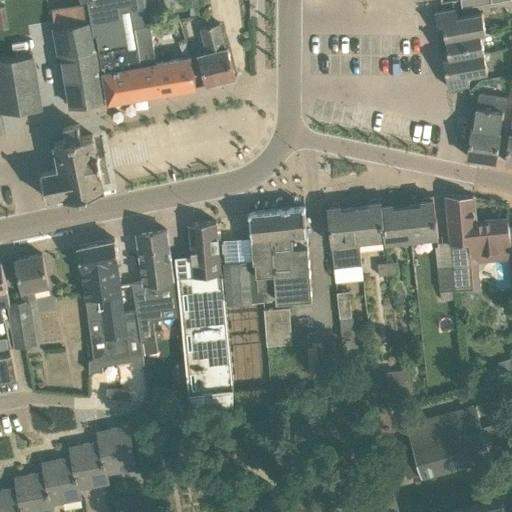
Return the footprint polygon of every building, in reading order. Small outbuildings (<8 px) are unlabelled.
[(87,0),(94,35),(97,34),(109,101),(197,87),(192,58),(157,62),(151,24),(148,25),(147,19),(144,0),(87,0)] [(201,2),(193,3),(194,15),(202,14),(201,2)] [(7,5),(0,5),(0,104),(1,112),(43,109),(34,56),(14,57),(7,5)] [(482,12),(457,17),(456,8),(435,11),(438,29),(443,28),(447,48),(482,42),(481,33),(486,32),(482,12)] [(96,49),(94,49),(86,22),(55,27),(59,55),(62,54),(66,78),(71,106),(104,100),(101,77),(96,49)] [(228,46),(226,47),(220,22),(202,27),(208,52),(199,54),(201,61),(207,84),(236,77),(228,46)] [(482,42),(447,48),(448,50),(442,52),(449,87),(469,84),(468,75),(488,71),(482,42)] [(502,110),(476,106),(473,126),(472,126),(468,151),(468,156),(495,160),(502,110)] [(103,136),(94,138),(93,134),(81,136),(79,124),(63,127),(66,139),(54,141),(60,168),(41,172),(46,198),(65,194),(66,197),(104,190),(103,185),(112,183),(103,136)] [(446,193),(452,241),(452,244),(455,267),(457,289),(474,288),(471,256),(476,255),(511,251),(511,249),(511,242),(508,217),(473,222),(472,194),(446,193)] [(436,217),(435,217),(433,198),(421,199),(422,203),(407,204),(411,239),(438,236),(436,217)] [(381,203),(381,200),(369,201),(369,205),(354,207),(361,264),(363,264),(360,240),(384,237),(381,203)] [(407,204),(399,205),(393,206),(392,202),(381,203),(384,237),(385,242),(411,239),(407,204)] [(361,264),(354,207),(340,208),(340,204),(328,206),(330,224),(329,225),(331,244),(332,244),(334,267),(361,264)] [(310,273),(308,251),(305,205),(249,211),(254,260),(224,262),(227,299),(264,297),(263,289),(276,288),(277,300),(312,298),(310,273)] [(235,384),(231,347),(228,347),(218,244),(216,220),(190,222),(193,259),(175,261),(177,278),(178,278),(189,390),(190,389),(190,404),(234,405),(234,404),(236,403),(235,389),(235,384)] [(167,229),(137,233),(144,281),(133,282),(138,312),(144,353),(159,351),(154,320),(153,309),(178,306),(174,279),(172,266),(167,229)] [(125,312),(117,260),(120,259),(115,238),(78,245),(86,297),(87,297),(95,361),(130,355),(143,353),(137,310),(125,312)] [(30,299),(34,298),(32,287),(49,283),(47,276),(43,253),(16,258),(24,299),(8,302),(15,346),(37,343),(30,299)] [(7,283),(2,261),(2,259),(0,259),(0,380),(18,377),(2,302),(10,299),(7,283)] [(387,261),(388,273),(398,272),(397,260),(387,261)] [(387,261),(377,262),(379,274),(388,273),(387,261)] [(455,289),(452,264),(438,265),(440,291),(441,291),(455,289)] [(456,299),(455,289),(441,291),(442,300),(456,299)] [(349,290),(337,291),(340,317),(352,315),(349,290)] [(289,306),(276,308),(264,309),(267,345),(292,342),(289,306)] [(318,352),(294,353),(296,378),(319,377),(318,352)] [(371,355),(353,358),(355,373),(373,370),(371,355)] [(511,376),(511,357),(497,362),(502,380),(511,376)] [(387,369),(388,380),(413,378),(411,366),(387,369)] [(146,373),(134,375),(138,396),(149,394),(146,373)] [(413,378),(388,380),(389,392),(414,389),(413,378)] [(272,386),(235,389),(236,403),(273,401),(272,386)] [(491,457),(482,422),(412,442),(415,451),(401,455),(407,479),(491,457)] [(129,425),(108,428),(98,430),(100,440),(106,471),(135,465),(129,425)] [(77,486),(107,480),(106,471),(100,440),(71,445),(72,455),(71,456),(77,486)] [(78,496),(77,486),(71,456),(43,461),(45,470),(51,501),(78,496)] [(46,511),(53,511),(51,501),(45,470),(16,476),(22,511),(46,511)] [(22,511),(18,486),(17,486),(0,489),(0,511),(22,511)] [(141,492),(114,498),(117,511),(138,511),(145,511),(141,492)] [(506,511),(503,499),(453,511),(506,511)]
